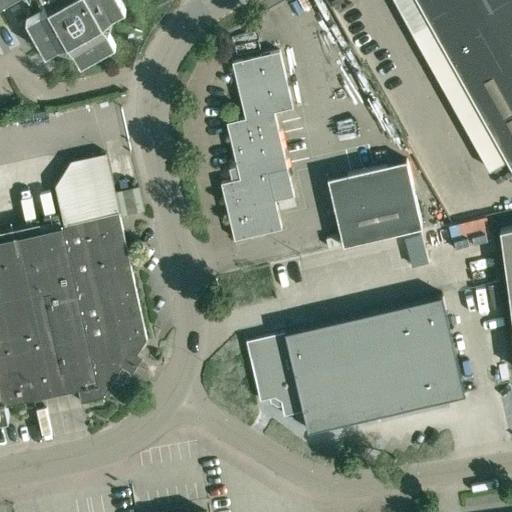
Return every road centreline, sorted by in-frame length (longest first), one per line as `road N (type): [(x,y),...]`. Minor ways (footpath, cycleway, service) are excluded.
road 1 (unclassified): [(170,393),(191,344),(192,310),(151,101),(168,47),(214,0)]
road 2 (unclassified): [(511,464),(331,482),(295,469),(170,393)]
road 3 (unclassified): [(0,472),(118,443),(142,429),(170,393)]
